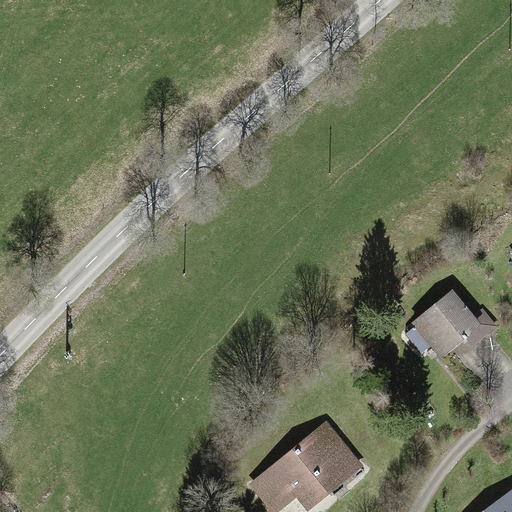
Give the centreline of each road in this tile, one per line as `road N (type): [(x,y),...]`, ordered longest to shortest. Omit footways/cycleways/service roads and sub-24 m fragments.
road 1 (tertiary): [(378,0),(121,232),(0,356)]
road 2 (residential): [(415,511),(463,444),(511,403)]
